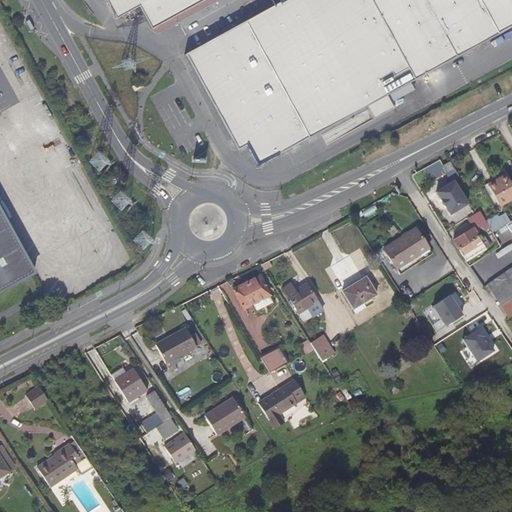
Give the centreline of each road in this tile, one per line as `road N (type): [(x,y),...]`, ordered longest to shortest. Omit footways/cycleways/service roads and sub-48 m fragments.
road 1 (tertiary): [(511,104),(321,198),(242,224)]
road 2 (tertiary): [(131,159),(42,0)]
road 3 (tertiary): [(0,367),(112,312)]
